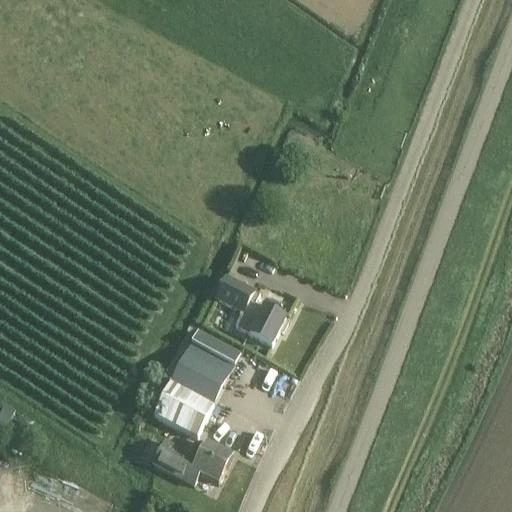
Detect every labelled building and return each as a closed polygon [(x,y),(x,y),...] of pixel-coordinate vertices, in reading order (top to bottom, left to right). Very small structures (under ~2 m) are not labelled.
[(260,300),(254,297),(226,282),(215,303),(214,304),(243,319),(237,331),(250,337),(249,339),(271,350),(279,335),(283,337),(289,327),(284,325),(286,322),(264,312),(264,313),(255,309),(260,300)] [(199,335),(192,347),(236,370),(242,358),(199,335)] [(170,390),(214,412),(236,370),(192,347),(170,390)] [(214,412),(170,390),(154,421),(197,443),(214,412)] [(233,462),(196,443),(189,457),(166,445),(153,469),(194,490),(200,479),(219,489),(233,462)]
